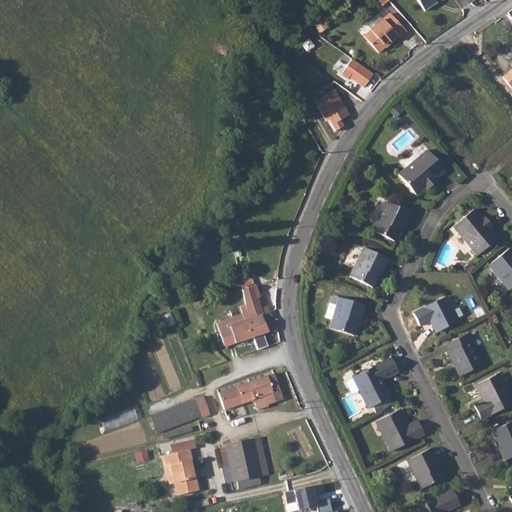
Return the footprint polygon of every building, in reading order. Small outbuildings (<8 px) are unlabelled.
[(417,0),(425,11),(437,3),(435,0),(417,0)] [(384,8),(361,31),(366,35),(389,13),(384,8)] [(390,13),(364,36),(379,52),(385,46),(384,44),(389,40),(390,41),(397,35),(400,38),(407,31),(390,13)] [(306,40),(298,46),(304,54),(312,48),(306,40)] [(373,73),(352,59),(343,72),(363,87),(373,73)] [(511,68),(501,78),(510,89),(511,87),(511,68)] [(334,90),(314,101),(326,120),(328,119),(335,130),(343,125),(340,119),(348,113),(334,90)] [(417,197),(426,190),(436,181),(445,173),(427,153),(399,177),(417,197)] [(436,181),(426,190),(428,192),(438,183),(436,181)] [(387,204),(373,233),(395,243),(403,226),(405,227),(411,215),(387,204)] [(490,230),(482,220),(474,211),(454,228),(478,257),(498,240),(490,230)] [(484,219),(482,220),(490,230),(492,229),(484,219)] [(231,221),(235,242),(241,240),(238,220),(231,221)] [(346,264),(353,268),(364,247),(357,243),(346,264)] [(511,252),(510,249),(489,267),(509,291),(511,289),(511,252)] [(365,250),(351,279),(374,289),(382,272),(384,273),(389,261),(365,250)] [(240,306),(242,314),(244,321),(251,337),(257,350),(268,346),(263,333),(277,328),(272,318),(268,309),(260,311),(256,301),(259,300),(255,288),(242,293),(244,305),(240,306)] [(334,298),(331,305),(338,308),(340,300),(334,298)] [(447,298),(414,314),(421,327),(433,321),(439,332),(459,322),(447,298)] [(338,308),(333,322),(331,330),(354,338),(360,319),(362,319),(365,307),(340,299),(340,300),(338,308)] [(331,305),(327,319),(333,322),(338,308),(331,305)] [(229,326),(219,329),(225,345),(228,346),(251,337),(244,321),(242,314),(227,319),(229,326)] [(227,319),(217,323),(219,329),(229,326),(227,319)] [(469,334),(447,346),(456,364),(454,365),(460,377),(484,365),(469,334)] [(391,358),(353,378),(369,409),(373,407),(376,413),(388,407),(388,406),(391,404),(389,399),(391,398),(383,382),(399,374),(391,358)] [(274,373),(218,393),(224,410),(254,399),(258,410),(268,406),(268,405),(283,400),(274,373)] [(484,402),(475,407),(482,420),(511,404),(511,397),(507,388),(505,389),(497,376),(476,386),(484,402)] [(202,397),(194,400),(195,400),(201,417),(201,418),(209,415),(202,397)] [(195,400),(151,417),(157,433),(201,417),(195,400)] [(136,408),(102,415),(105,429),(139,422),(136,408)] [(401,410),(380,421),(387,434),(383,437),(391,452),(425,435),(418,422),(410,426),(401,410)] [(511,422),(493,432),(502,449),(500,450),(505,461),(511,457),(511,422)] [(225,445),(231,469),(234,482),(238,481),(258,477),(269,474),(266,462),(260,437),(225,445)] [(431,449),(406,461),(421,489),(444,478),(435,461),(437,460),(431,449)] [(177,495),(198,490),(195,477),(194,478),(192,471),(194,471),(188,450),(163,456),(168,477),(172,476),(174,483),(177,495)] [(234,482),(231,469),(222,471),(225,484),(234,482)] [(258,477),(238,481),(240,489),(259,485),(258,477)] [(318,511),(330,511),(333,511),(328,492),(323,494),(321,485),(295,491),(299,511),(317,507),(318,511)] [(452,490),(412,511),(413,511),(444,511),(459,504),(452,490)]
